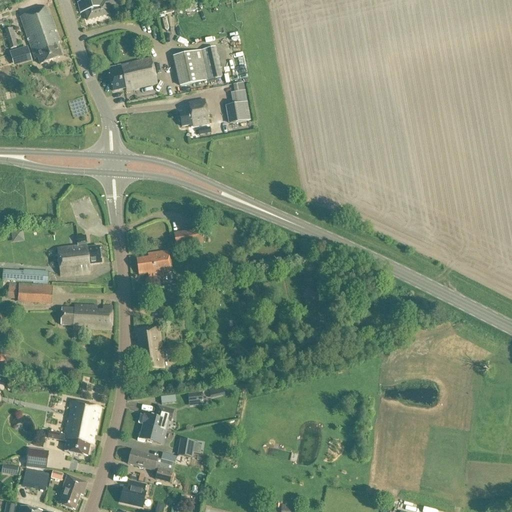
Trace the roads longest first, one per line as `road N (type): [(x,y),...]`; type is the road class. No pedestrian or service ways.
road 1 (primary): [(511,329),(218,193),(112,164)]
road 2 (unclassified): [(91,511),(123,381),(112,164)]
road 3 (unclassified): [(112,164),(110,127),(62,0)]
